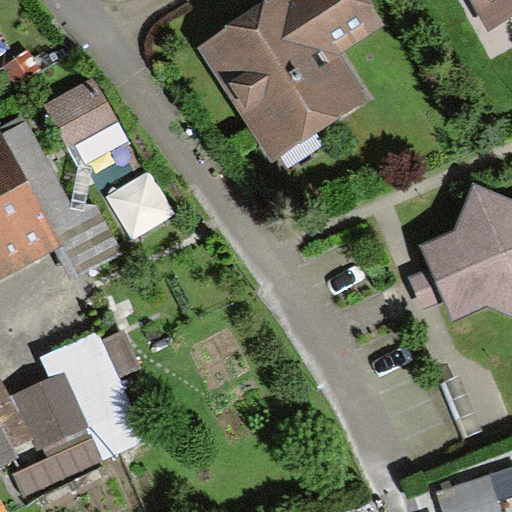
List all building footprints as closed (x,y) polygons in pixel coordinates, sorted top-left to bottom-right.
[(379,27),(361,0),(275,0),(196,51),(270,163),(364,102),(334,56),(379,27)] [(511,0),(465,0),(479,27),(511,11),(511,0)] [(114,118),(87,72),(41,99),(68,145),(114,118)] [(58,245),(68,264),(112,241),(93,205),(67,219),(22,135),(4,145),(58,245)] [(4,145),(0,137),(0,275),(58,245),(4,145)] [(449,308),(482,294),(511,311),(511,208),(470,188),(460,226),(424,241),(437,270),(410,281),(420,304),(443,294),(449,308)] [(0,470),(2,470),(17,503),(141,445),(89,333),(34,358),(45,381),(0,401),(0,470)] [(511,467),(437,493),(443,511),(503,511),(501,503),(511,499),(511,467)]
